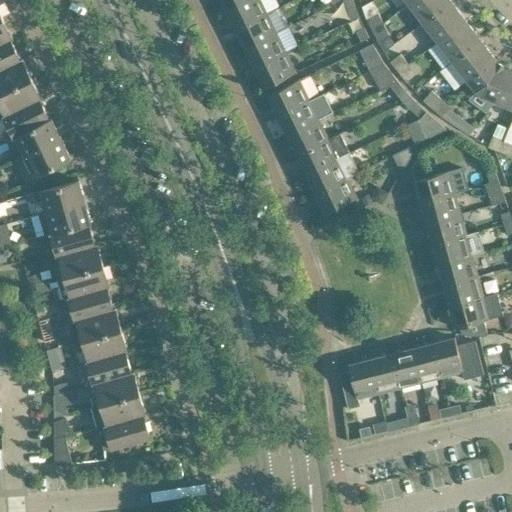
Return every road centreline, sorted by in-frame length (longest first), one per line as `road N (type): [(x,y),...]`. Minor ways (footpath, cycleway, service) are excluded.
road 1 (residential): [(55,0),(188,297),(236,482)]
road 2 (residential): [(279,382),(281,333),(261,266),(145,0)]
road 3 (secondary): [(240,302),(107,0)]
road 4 (residential): [(236,482),(0,510)]
road 5 (secondary): [(240,302),(262,476)]
